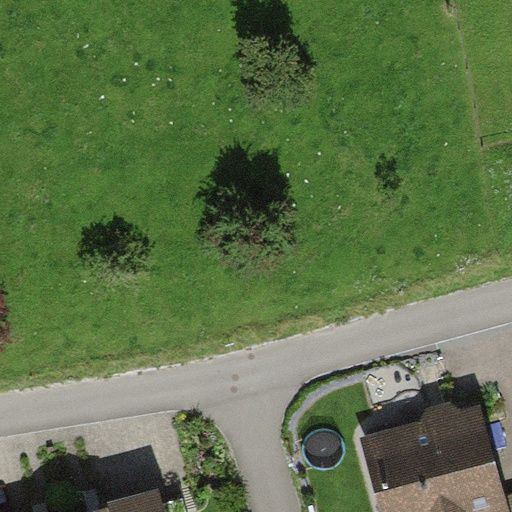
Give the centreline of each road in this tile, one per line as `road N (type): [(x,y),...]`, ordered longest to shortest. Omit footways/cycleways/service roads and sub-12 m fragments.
road 1 (residential): [(277,511),(242,373),(511,303)]
road 2 (track): [(0,416),(242,373)]
